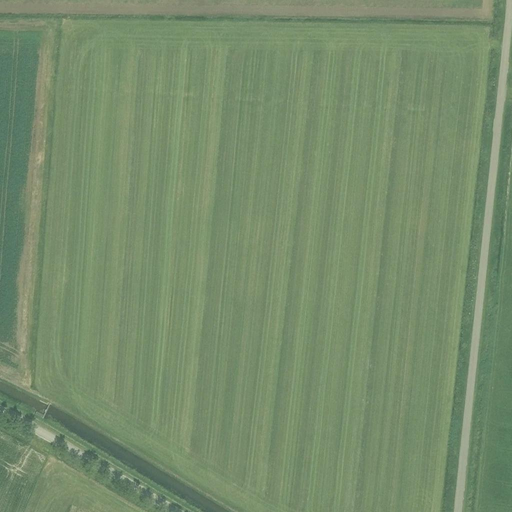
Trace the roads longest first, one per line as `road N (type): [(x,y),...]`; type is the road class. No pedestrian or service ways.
road 1 (unclassified): [(459,511),(511,0)]
road 2 (unclassified): [(174,511),(0,412)]
